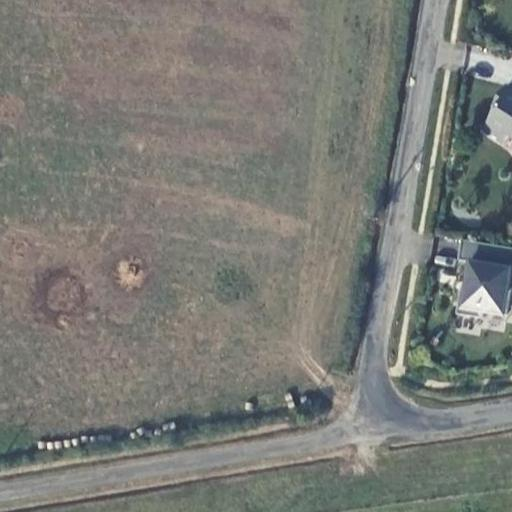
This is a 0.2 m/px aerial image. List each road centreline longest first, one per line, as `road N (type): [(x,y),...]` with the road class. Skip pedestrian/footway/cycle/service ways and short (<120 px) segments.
road 1 (unclassified): [(436,0),(374,363),(375,393),(388,417)]
road 2 (unclassified): [(0,495),(345,433),(388,417)]
road 3 (unclassified): [(388,417),(439,422),(511,410)]
